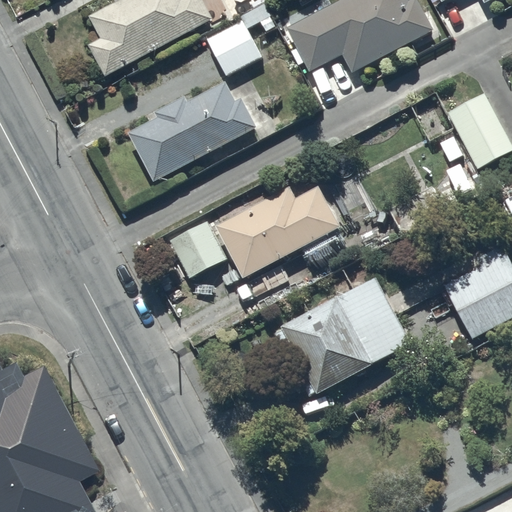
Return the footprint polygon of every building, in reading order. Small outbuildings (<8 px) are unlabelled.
[(90,41),(108,74),(215,17),(206,0),(115,0),(91,13),(103,35),(90,41)] [(411,0),(410,1),(409,0),(338,0),(287,27),(310,70),(343,52),(354,71),(435,28),(419,0),(411,0)] [(244,19),(207,38),(226,75),(263,56),(244,19)] [(131,131),(156,179),(256,127),(260,134),(270,129),(263,116),(256,119),(244,95),(238,98),(228,79),(189,99),(187,95),(157,110),(160,116),(131,131)] [(511,139),(487,92),(450,112),(480,168),(511,151),(511,139)] [(434,183),(391,207),(393,211),(389,213),(399,231),(402,229),(405,235),(449,210),(434,183)] [(294,195),(220,233),(246,285),(344,235),(323,194),(300,206),(294,195)] [(192,276),(229,256),(210,219),(172,237),(190,275),(174,266),(166,279),(193,296),(201,282),(192,276)] [(511,316),(511,260),(503,243),(478,256),(483,266),(447,285),(474,336),(511,316)] [(379,275),(284,323),(286,327),(277,332),(311,394),(319,390),(320,392),(377,362),(375,360),(412,341),(379,275)] [(0,369),(0,511),(86,511),(92,509),(78,481),(101,469),(45,364),(22,376),(15,363),(1,370),(0,369)]
